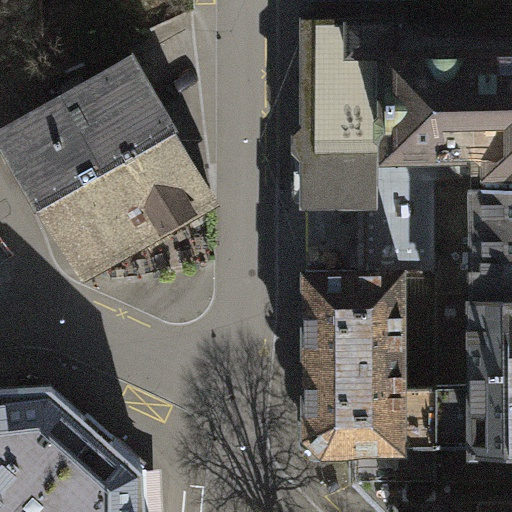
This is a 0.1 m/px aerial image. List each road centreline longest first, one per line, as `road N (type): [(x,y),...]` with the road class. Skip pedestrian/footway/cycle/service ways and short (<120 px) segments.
road 1 (residential): [(240,0),(231,389)]
road 2 (residential): [(231,389),(40,310)]
